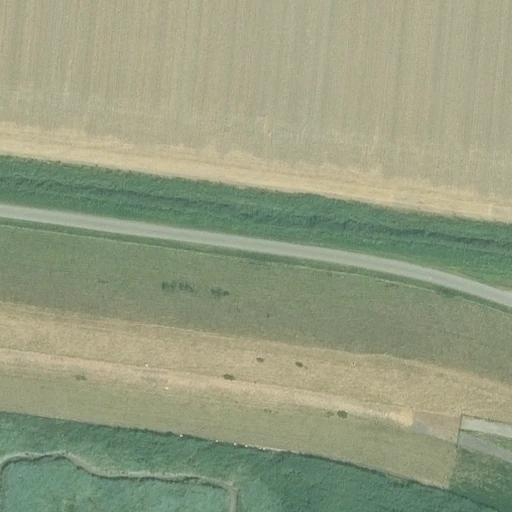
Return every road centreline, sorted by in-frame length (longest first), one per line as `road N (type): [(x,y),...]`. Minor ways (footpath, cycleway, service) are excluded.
road 1 (unclassified): [(511,302),(355,260),(0,211)]
road 2 (track): [(419,421),(0,355)]
